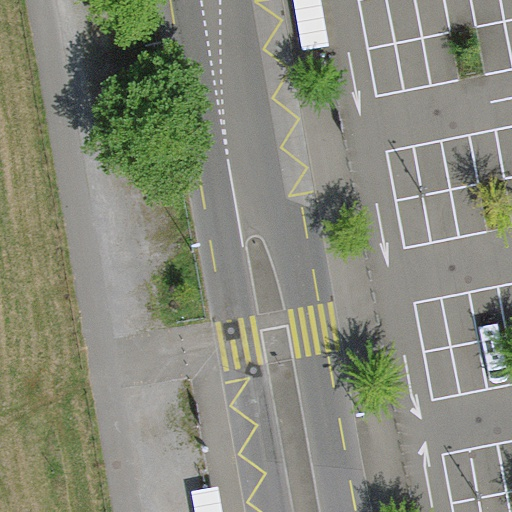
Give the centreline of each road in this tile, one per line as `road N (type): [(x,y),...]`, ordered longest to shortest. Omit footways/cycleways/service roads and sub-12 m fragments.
road 1 (primary): [(345,511),(315,339),(249,198)]
road 2 (primary): [(249,198),(240,349),(270,511)]
road 3 (primary): [(249,198),(213,0)]
